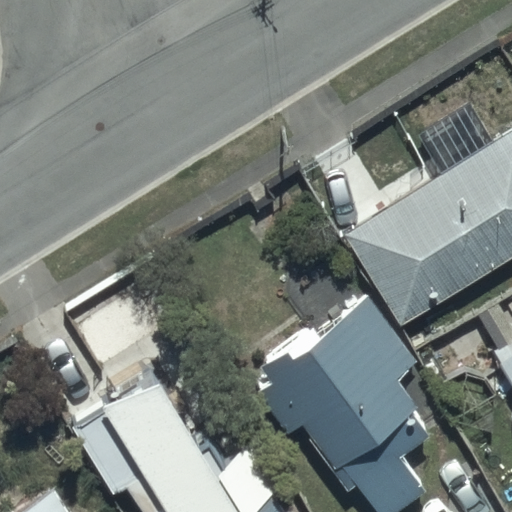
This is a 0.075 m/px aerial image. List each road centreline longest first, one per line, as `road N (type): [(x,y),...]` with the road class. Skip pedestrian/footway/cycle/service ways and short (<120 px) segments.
road 1 (residential): [(147,111),(327,0)]
road 2 (residential): [(0,202),(147,111)]
road 3 (residential): [(147,111),(98,0)]
